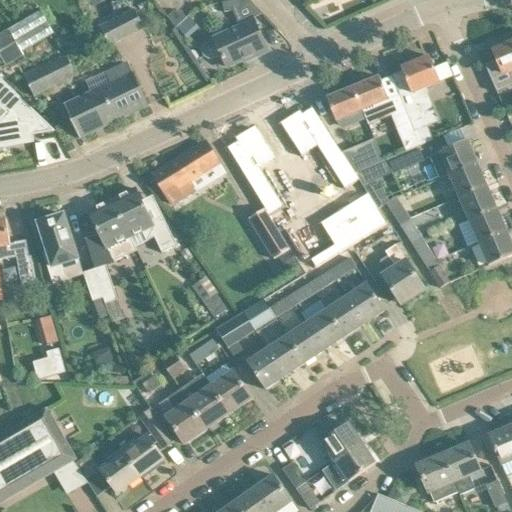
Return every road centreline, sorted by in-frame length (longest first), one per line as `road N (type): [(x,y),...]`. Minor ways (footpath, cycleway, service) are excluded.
road 1 (residential): [(156,511),(325,393),(384,367),(423,420),(511,387)]
road 2 (residential): [(0,191),(62,180),(327,54)]
road 3 (residential): [(511,170),(440,7)]
road 4 (residential): [(327,54),(440,7)]
